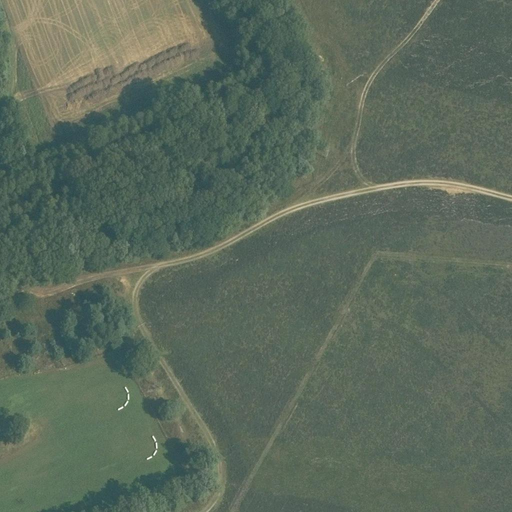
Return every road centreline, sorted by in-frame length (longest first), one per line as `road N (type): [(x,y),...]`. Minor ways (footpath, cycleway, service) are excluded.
road 1 (track): [(511,197),(434,185),(351,192),(289,208),(210,250),(156,265),(137,281),(110,277),(38,292),(0,244)]
road 2 (track): [(289,208),(339,162),(367,84),(437,0)]
road 3 (track): [(206,511),(223,492),(223,469),(140,326),(137,281)]
